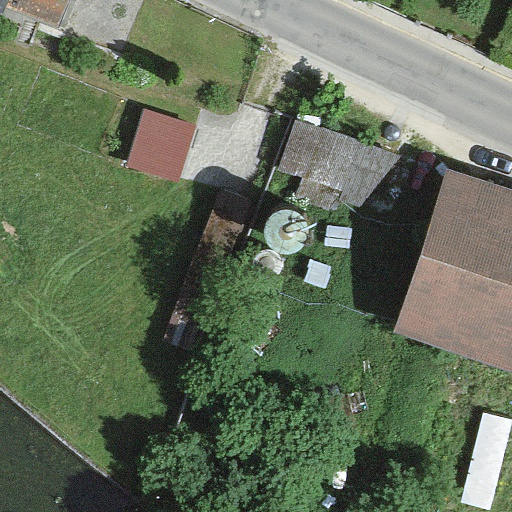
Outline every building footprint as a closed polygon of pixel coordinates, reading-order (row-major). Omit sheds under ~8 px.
[(67,31),(78,0),(0,0),(0,22),(16,28),(22,13),(67,31)] [(150,114),(141,139),(188,156),(197,131),(150,114)] [(329,133),(302,124),(283,174),(310,184),(329,133)] [(363,146),(329,133),(310,184),(303,202),(338,214),(363,146)] [(188,156),(141,139),(130,169),(178,186),(188,156)] [(511,203),(450,186),(407,341),(511,370),(511,203)] [(241,220),(214,211),(169,343),(206,356),(232,278),(222,275),(241,220)] [(278,239),(280,246),(283,252),(289,256),(295,258),(302,257),(308,254),(313,248),(315,241),(314,233),(310,227),(304,223),(297,222),(290,223),(284,227),(280,232),(278,239)] [(259,273),(261,278),(264,282),(268,285),(273,286),(278,285),(282,283),(286,278),(288,272),(287,266),(284,261),(278,258),(272,257),(267,259),(262,262),(260,267),(259,273)]
